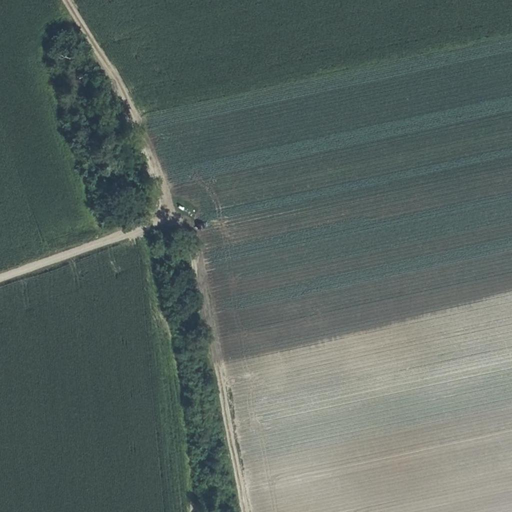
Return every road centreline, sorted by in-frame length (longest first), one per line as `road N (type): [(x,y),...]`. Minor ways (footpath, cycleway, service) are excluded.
road 1 (track): [(72,0),(166,206),(143,226)]
road 2 (track): [(0,279),(143,226)]
